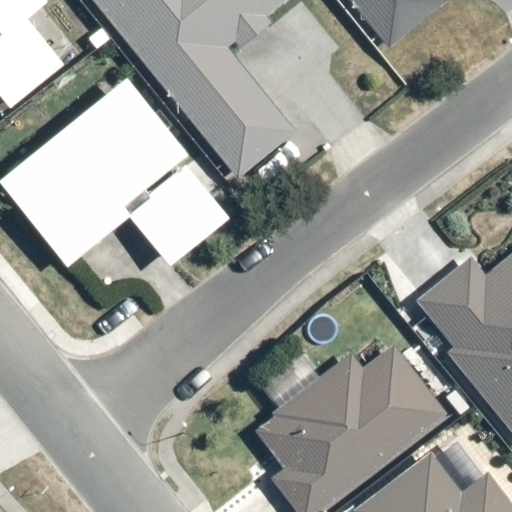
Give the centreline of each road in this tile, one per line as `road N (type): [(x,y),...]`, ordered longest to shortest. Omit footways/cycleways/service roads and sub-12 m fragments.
road 1 (residential): [(511,90),(76,435)]
road 2 (residential): [(76,435),(0,335)]
